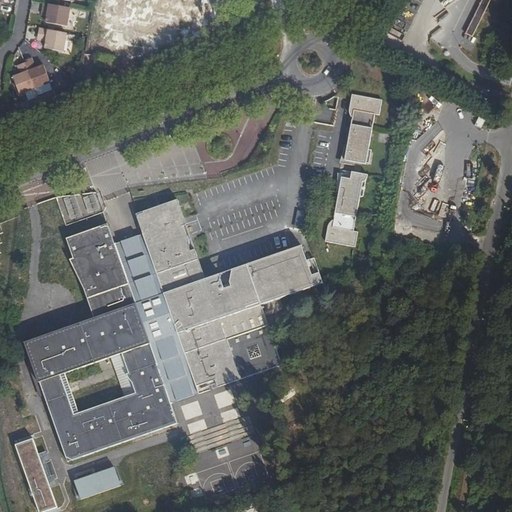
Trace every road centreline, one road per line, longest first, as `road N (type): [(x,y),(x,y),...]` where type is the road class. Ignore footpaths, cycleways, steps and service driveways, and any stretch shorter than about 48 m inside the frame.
road 1 (unclassified): [(440,511),(511,140)]
road 2 (tertiary): [(0,184),(289,73)]
